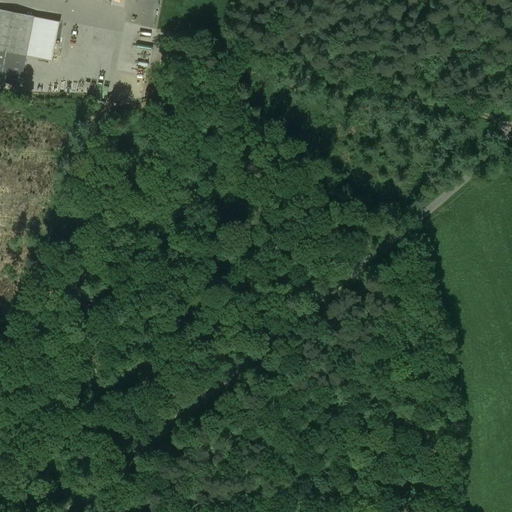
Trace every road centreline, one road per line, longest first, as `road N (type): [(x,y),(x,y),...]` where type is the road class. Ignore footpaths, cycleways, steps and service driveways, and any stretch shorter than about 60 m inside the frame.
road 1 (unclassified): [(67,511),(511,136)]
road 2 (track): [(511,123),(129,20)]
